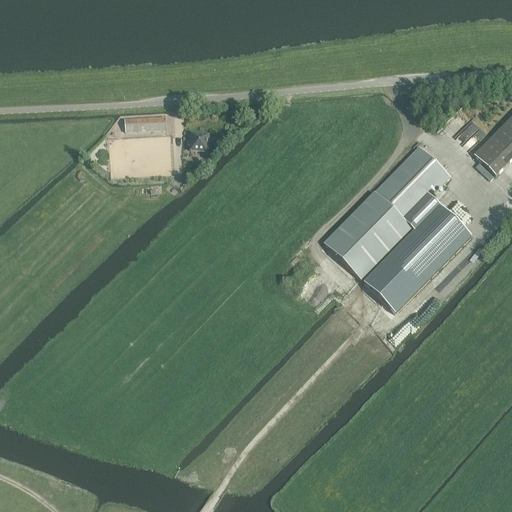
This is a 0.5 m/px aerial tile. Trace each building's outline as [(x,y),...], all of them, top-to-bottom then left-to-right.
[(125,134),(165,132),(165,125),(165,119),(124,122),(125,128),(125,134)] [(511,120),(475,158),(495,178),(511,161),(511,120)] [(207,154),(208,137),(192,136),(191,142),(188,142),(188,146),(191,146),(190,152),(207,154)] [(411,230),(406,225),(431,200),(432,199),(451,180),(420,150),(325,247),(360,282),(411,230)] [(415,234),(364,285),(395,316),(472,238),(432,199),(431,200),(406,225),(411,230),(415,234)]
